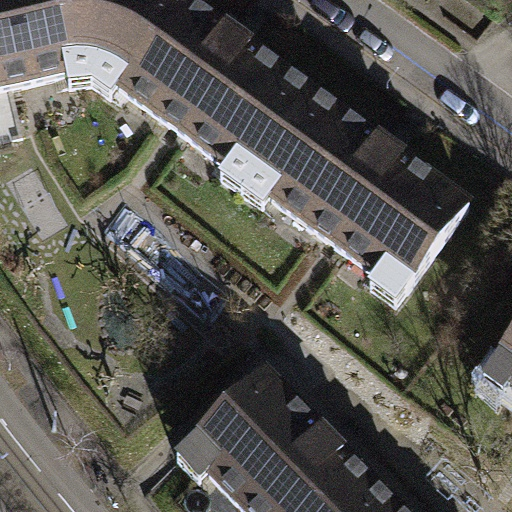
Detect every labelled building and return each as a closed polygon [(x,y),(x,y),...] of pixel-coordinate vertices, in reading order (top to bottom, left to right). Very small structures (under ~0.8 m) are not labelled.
[(89,88),(152,0),(0,0),(0,143),(23,137),(11,91),(66,79),(69,91),(89,88)] [(242,198),(314,98),(176,0),(152,0),(89,88),(110,103),(118,92),(228,170),(219,182),(242,198)] [(469,210),(314,98),(242,198),(264,214),(271,204),(379,280),(371,290),(398,309),(469,210)] [(511,343),(482,385),(511,407),(511,343)] [(396,511),(398,511),(263,377),(177,463),(200,486),(207,478),(241,511),(396,511)]
